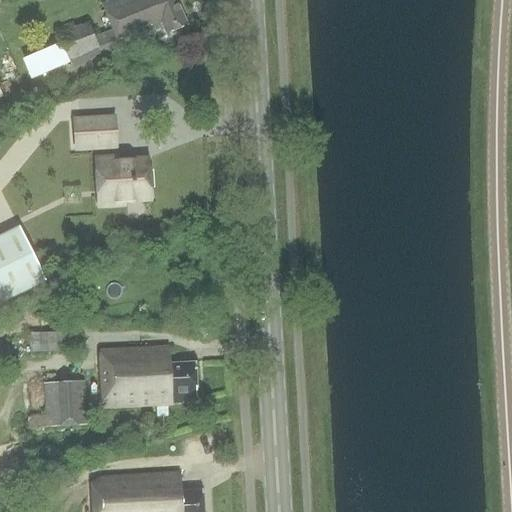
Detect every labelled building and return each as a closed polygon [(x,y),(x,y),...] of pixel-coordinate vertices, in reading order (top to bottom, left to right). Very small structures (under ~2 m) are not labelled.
[(61,39),(68,61),(71,68),(161,34),(162,35),(166,33),(187,25),(175,0),(109,0),(101,4),(113,31),(95,37),(90,23),(74,29),(73,24),(57,30),(61,39)] [(75,121),(76,149),(116,147),(115,119),(75,121)] [(96,160),(99,203),(151,200),(148,161),(117,163),(117,159),(96,160)] [(0,237),(0,304),(46,282),(20,228),(0,237)] [(75,353),(74,333),(30,334),(30,353),(75,353)] [(182,401),(197,401),(194,361),(170,364),(170,349),(100,352),(104,408),(183,404),(182,401)] [(87,382),(44,384),(46,417),(38,417),(39,428),(89,426),(87,382)] [(168,418),(157,418),(158,429),(168,429),(168,418)] [(93,511),(204,511),(203,491),(180,493),(179,475),(101,480),(92,488),(93,511)]
